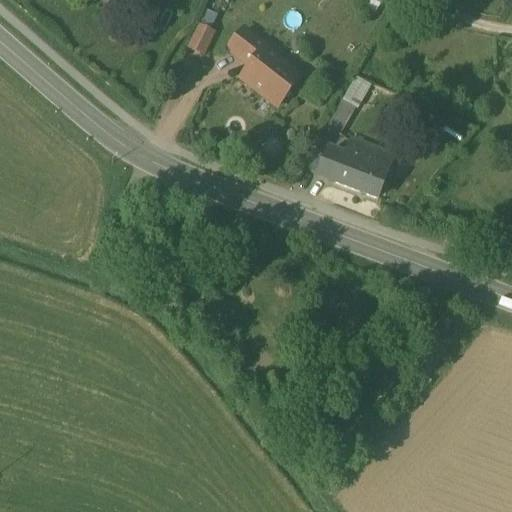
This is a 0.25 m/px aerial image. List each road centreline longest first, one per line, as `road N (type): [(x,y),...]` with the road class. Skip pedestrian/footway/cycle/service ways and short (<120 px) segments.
road 1 (secondary): [(0,43),(144,161),(511,302)]
road 2 (track): [(144,161),(95,316)]
